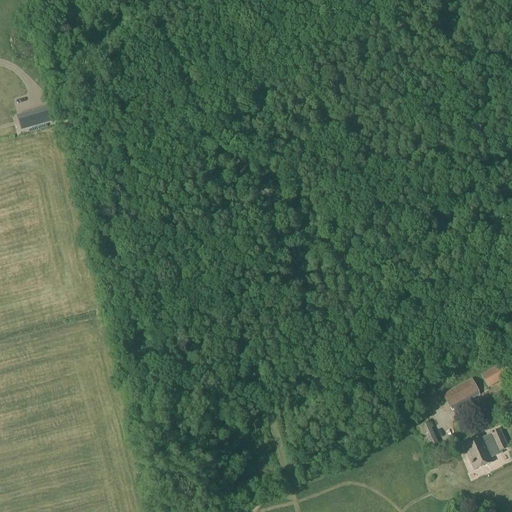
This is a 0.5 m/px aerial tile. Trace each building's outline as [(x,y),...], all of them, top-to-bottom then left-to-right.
[(39,116),(27,119),(30,129),(41,126),(39,116)] [(482,375),(488,387),(511,373),(511,366),(508,360),(482,375)] [(443,396),(450,408),(479,392),(472,380),(443,396)] [(418,428),(429,452),(440,447),(429,423),(418,428)] [(464,447),(474,471),(493,462),(490,455),(500,451),(500,452),(508,448),(500,431),(492,434),(495,441),(485,445),(483,438),(464,447)]
